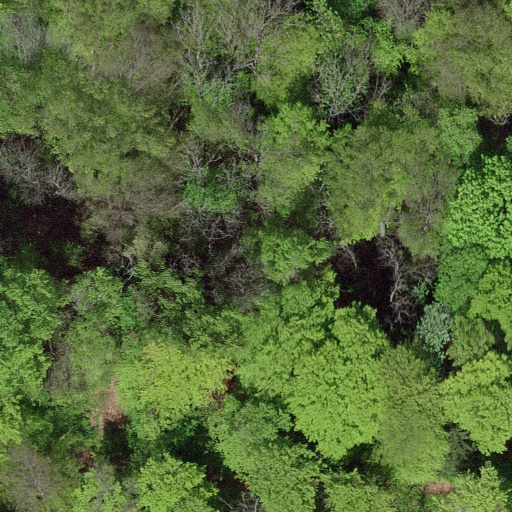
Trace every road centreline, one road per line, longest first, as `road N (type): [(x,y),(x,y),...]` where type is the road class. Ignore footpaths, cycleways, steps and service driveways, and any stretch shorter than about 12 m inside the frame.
road 1 (track): [(511,492),(125,471),(56,449)]
road 2 (track): [(0,375),(56,449),(0,483)]
